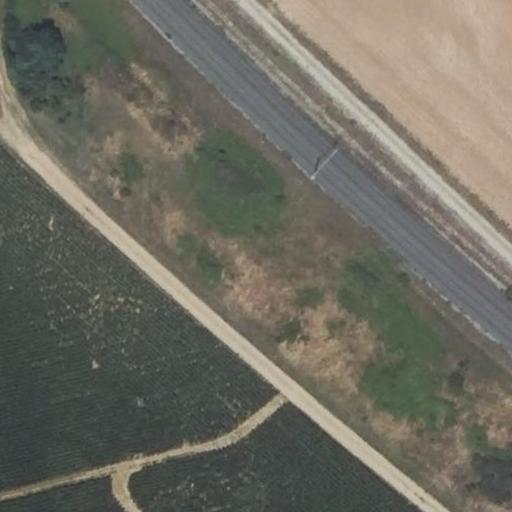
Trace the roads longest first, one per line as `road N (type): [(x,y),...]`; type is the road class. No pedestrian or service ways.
road 1 (track): [(0,126),(239,347),(440,511)]
road 2 (track): [(511,261),(248,0)]
